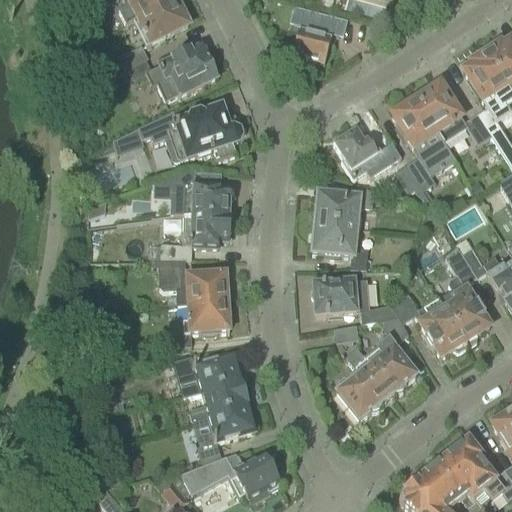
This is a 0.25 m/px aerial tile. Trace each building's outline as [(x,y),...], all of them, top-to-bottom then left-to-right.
[(96,0),(88,4),(94,17),(116,6),(113,0),(96,0)] [(123,11),(116,14),(124,31),(177,4),(175,0),(123,0),(119,2),(120,4),(123,11)] [(317,3),(315,10),(329,13),(331,7),(317,3)] [(177,4),(124,31),(133,26),(145,51),(187,31),(182,21),(183,17),(177,4)] [(312,68),(323,71),(331,41),(337,43),(341,26),(296,14),(290,36),(297,37),(290,62),(302,65),(301,68),(311,70),(312,68)] [(493,50),(482,57),(511,103),(511,51),(509,46),(500,52),(499,49),(497,51),(493,50)] [(140,51),(116,63),(123,76),(144,65),(146,64),(140,51)] [(144,66),(127,74),(132,87),(138,84),(141,83),(145,91),(149,89),(151,94),(156,92),(164,107),(175,102),(195,92),(213,83),(211,79),(212,74),(211,72),(207,69),(199,53),(149,77),(144,66)] [(469,71),(461,76),(486,114),(475,121),(489,143),(511,178),(511,155),(496,130),(511,119),(511,103),(482,57),(471,64),(470,68),(468,69),(469,71)] [(127,74),(118,78),(124,90),(132,86),(127,74)] [(424,95),(413,102),(442,148),(443,149),(465,135),(476,152),(489,143),(475,121),(464,128),(454,113),(455,112),(447,99),(445,100),(439,90),(427,98),(424,95)] [(403,113),(390,121),(397,131),(395,132),(404,146),(406,145),(418,163),(405,172),(421,198),(424,195),(433,189),(429,182),(453,167),(453,168),(454,167),(443,149),(442,148),(413,102),(401,110),(403,113)] [(171,119),(136,136),(140,148),(150,144),(152,151),(163,147),(170,167),(170,168),(171,169),(172,170),(173,170),(174,170),(196,163),(197,164),(210,160),(212,168),(216,167),(235,160),(231,149),(236,148),(239,143),(237,137),(232,135),(227,136),(219,115),(203,121),(199,118),(188,122),(187,126),(174,130),(171,119)] [(340,168),(350,184),(352,183),(353,185),(365,177),(370,185),(385,175),(376,161),(380,158),(370,143),(362,148),(355,136),(332,150),(342,166),(340,168)] [(91,166),(98,190),(115,185),(109,161),(91,166)] [(428,210),(405,172),(394,178),(407,200),(412,196),(423,213),(428,210)] [(162,187),(161,191),(173,192),(172,221),(182,222),(228,224),(228,206),(232,204),(232,199),(229,197),(219,197),(219,193),(193,192),(194,177),(191,177),(172,184),(162,187)] [(510,180),(497,188),(511,211),(511,183),(510,180)] [(477,188),(469,193),(474,201),(482,196),(477,188)] [(314,213),(313,230),(357,234),(358,234),(359,234),(360,220),(359,220),(359,215),(367,215),(370,216),(372,197),(367,196),(357,192),(355,204),(344,203),(344,201),(329,200),(329,201),(317,200),(315,213),(314,213)] [(159,267),(156,267),(156,268),(183,267),(190,267),(190,253),(217,254),(217,246),(228,247),(228,238),(230,236),(230,230),(229,228),(229,224),(228,224),(182,222),(181,251),(160,250),(159,267)] [(357,234),(313,230),(311,246),(312,246),(311,260),(323,261),(323,262),(338,263),(338,262),(350,263),(348,276),(364,276),(366,256),(355,255),(357,234)] [(450,297),(437,305),(466,353),(477,346),(479,343),(477,340),(488,333),(483,324),(484,323),(475,309),(474,310),(462,291),(475,283),(461,261),(456,254),(444,265),(455,283),(451,286),(448,288),(446,291),(450,297)] [(472,254),(461,261),(475,283),(485,277),(511,320),(511,267),(500,274),(493,263),(481,270),(472,254)] [(175,312),(185,312),(226,309),(226,306),(228,304),(228,297),(225,296),(224,281),(212,281),(212,280),(196,281),(196,283),(184,283),(183,267),(156,268),(158,297),(174,296),(175,312)] [(311,295),(309,298),(309,302),(312,305),(314,322),(325,321),(325,322),(341,321),(341,319),(357,318),(358,318),(365,317),(364,304),(363,288),(354,288),(354,287),(331,289),(311,291),(311,295)] [(406,302),(388,312),(389,313),(396,325),(400,331),(413,323),(425,341),(423,342),(432,356),(433,355),(439,364),(452,356),(454,358),(457,358),(466,353),(437,305),(422,314),(426,320),(420,324),(406,302)] [(182,340),(167,341),(168,354),(170,354),(190,353),(189,341),(200,340),(200,342),(216,341),(216,339),(228,338),(227,323),(230,321),(229,314),(226,313),(226,309),(185,312),(186,328),(181,328),(182,340)] [(365,317),(358,318),(359,331),(376,328),(396,325),(389,313),(384,314),(383,313),(374,315),(365,317)] [(396,325),(376,328),(394,351),(407,342),(400,331),(396,325)] [(332,336),(335,350),(357,346),(354,332),(332,336)] [(363,364),(362,364),(391,401),(393,399),(398,400),(401,398),(401,393),(414,382),(402,367),(386,347),(377,355),(376,353),(367,360),(366,361),(363,364)] [(362,364),(354,355),(344,363),(358,380),(334,399),(357,428),(370,418),(375,418),(377,416),(378,411),(391,401),(362,364)] [(181,404),(200,399),(239,387),(237,381),(238,378),(236,370),(233,369),(231,362),(194,372),(191,362),(171,368),(174,380),(178,379),(180,386),(176,387),(181,404)] [(256,384),(249,386),(251,394),(258,392),(256,384)] [(204,412),(187,417),(190,429),(195,427),(205,424),(205,423),(246,411),(239,387),(200,399),(204,412)] [(114,410),(109,410),(110,418),(121,416),(120,409),(114,410)] [(205,424),(195,427),(199,438),(191,440),(200,472),(219,465),(214,449),(253,437),(251,430),(253,427),(250,419),(248,418),(246,412),(246,411),(205,423),(205,424)] [(511,420),(491,433),(511,466),(511,471),(502,477),(505,482),(511,491),(511,420)] [(465,449),(441,468),(476,511),(486,511),(491,509),(494,506),(501,500),(506,506),(511,501),(511,491),(505,482),(502,477),(491,486),(481,475),(483,472),(465,449)] [(200,472),(177,481),(187,503),(231,480),(245,507),(265,497),(266,499),(277,493),(275,491),(277,490),(262,461),(240,473),(233,459),(219,465),(200,472)] [(475,511),(441,468),(400,501),(401,501),(400,502),(399,504),(399,505),(399,507),(399,508),(400,510),(401,511),(475,511)] [(181,511),(185,509),(170,491),(167,487),(153,491),(160,500),(159,501),(168,511),(181,511)] [(117,511),(104,497),(94,506),(99,511),(117,511)]
